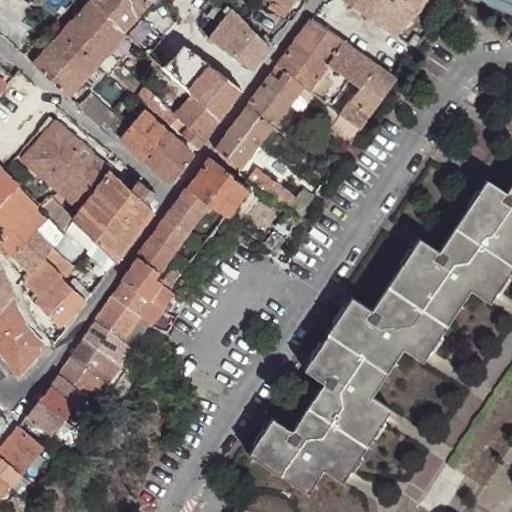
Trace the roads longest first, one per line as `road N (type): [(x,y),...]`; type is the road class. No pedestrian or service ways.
road 1 (residential): [(172,196),(13,408)]
road 2 (residential): [(315,2),(172,196)]
road 3 (residential): [(0,55),(172,196)]
